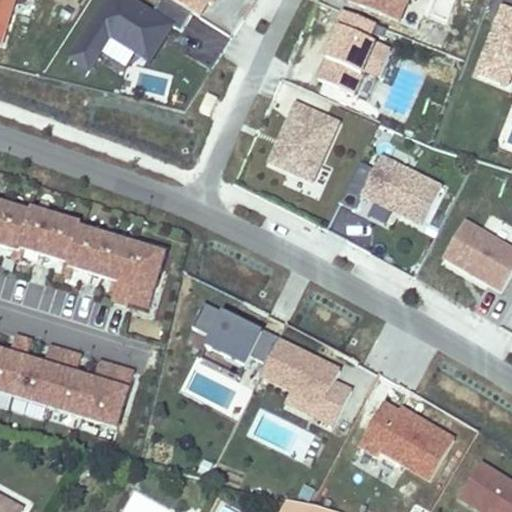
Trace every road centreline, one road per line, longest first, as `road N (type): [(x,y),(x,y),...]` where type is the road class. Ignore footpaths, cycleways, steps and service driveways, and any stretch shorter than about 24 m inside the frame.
road 1 (residential): [(200,208),(365,276),(511,362)]
road 2 (residential): [(200,208),(288,0)]
road 3 (residential): [(0,131),(200,208)]
